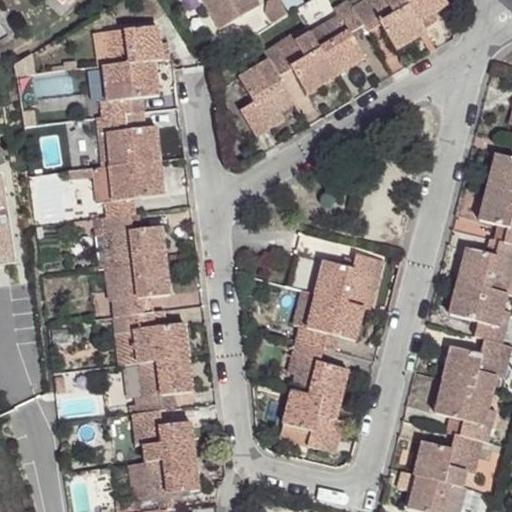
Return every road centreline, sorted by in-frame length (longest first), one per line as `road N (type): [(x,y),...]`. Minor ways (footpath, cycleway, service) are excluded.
road 1 (residential): [(214,206),(240,441),(253,465),(340,485),(367,472),(474,47)]
road 2 (residential): [(474,47),(214,206)]
road 3 (residential): [(214,206),(196,85)]
